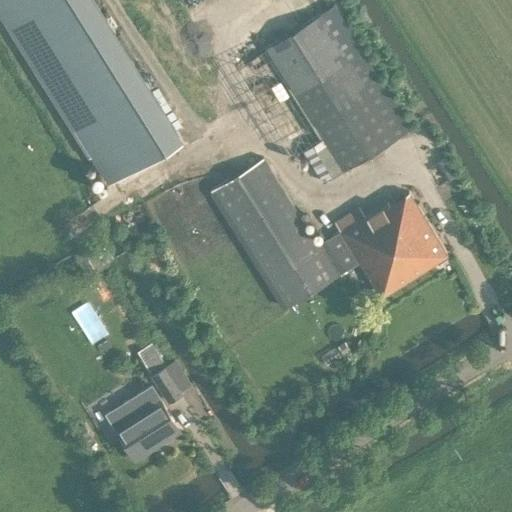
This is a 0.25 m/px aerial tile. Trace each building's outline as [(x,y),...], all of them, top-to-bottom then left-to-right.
[(93,0),(0,0),(0,6),(109,179),(178,136),(93,0)] [(323,181),(343,169),(343,170),(412,128),(334,3),(264,47),(322,138),(303,149),(323,181)] [(263,155),(236,173),(211,188),(285,306),(360,260),(341,228),(318,242),(263,155)] [(335,219),(341,228),(360,260),(381,295),(447,253),(409,190),(389,201),(387,197),(363,213),(357,204),(335,219)] [(91,246),(75,256),(86,274),(103,264),(91,246)] [(345,340),(337,345),(344,356),(352,351),(345,340)] [(169,401),(182,392),(165,365),(166,364),(152,341),(137,349),(153,377),(169,401)] [(151,382),(105,411),(114,424),(135,457),(180,428),(159,395),(151,382)] [(90,434),(83,424),(76,429),(82,439),(90,434)]
